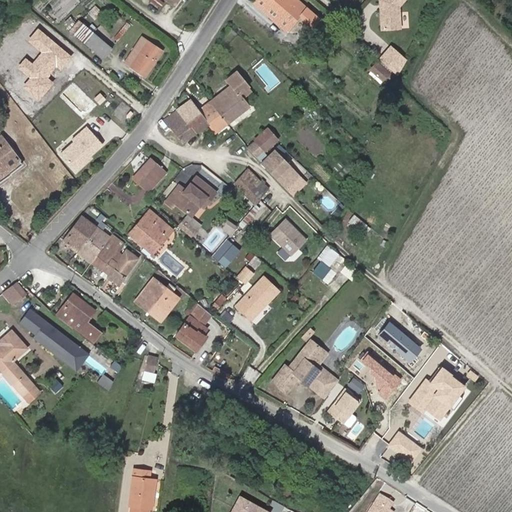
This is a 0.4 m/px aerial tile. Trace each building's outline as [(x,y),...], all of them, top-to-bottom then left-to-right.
[(298,0),(256,0),(255,2),(286,30),(293,22),(291,20),(298,13),(300,15),(307,21),(303,26),(310,32),(321,20),(298,0)] [(384,11),(382,12),(383,31),(402,31),(401,9),(409,0),(382,0),(382,1),(382,7),(383,7),(384,11)] [(298,13),(291,20),(293,22),(300,15),(298,13)] [(71,29),(104,58),(112,49),(112,48),(79,20),(71,29)] [(73,57),(38,28),(27,41),(40,52),(31,63),(25,59),(17,68),(29,77),(23,84),(40,98),(53,82),(48,78),(58,66),(62,70),(73,57)] [(142,37),(125,62),(146,76),(163,51),(142,37)] [(406,59),(392,47),(380,60),(397,75),(406,59)] [(380,82),(388,74),(391,70),(379,60),(369,72),(380,82)] [(232,85),(239,94),(249,87),(237,71),(228,79),(232,85)] [(211,102),(228,124),(249,107),(243,99),(239,94),(232,85),(211,102)] [(249,87),(239,94),(243,99),(253,91),(249,87)] [(176,110),(196,134),(209,124),(199,111),(197,108),(190,99),(176,110)] [(199,111),(209,124),(215,132),(216,133),(228,124),(211,102),(199,111)] [(184,143),(196,134),(176,110),(165,118),(184,143)] [(74,138),(89,155),(103,142),(88,125),(74,138)] [(255,141),(265,152),(277,140),(267,129),(255,141)] [(0,180),(22,164),(0,134),(0,180)] [(61,154),(77,171),(90,158),(75,141),(61,154)] [(265,152),(255,141),(248,148),(258,158),(265,152)] [(300,176),(274,149),(268,156),(262,162),(287,189),(300,176)] [(151,158),(133,177),(143,187),(161,167),(151,158)] [(161,167),(143,187),(149,192),(167,172),(161,167)] [(237,182),(259,203),(272,188),(250,167),(237,182)] [(166,202),(173,208),(175,205),(191,219),(200,208),(203,211),(217,194),(197,178),(187,191),(180,186),(166,202)] [(130,233),(153,253),(173,230),(150,209),(130,233)] [(64,241),(79,251),(97,227),(83,216),(64,241)] [(284,218),(269,233),(290,255),(305,240),(284,218)] [(97,227),(79,251),(92,261),(110,237),(97,227)] [(112,234),(110,237),(92,261),(110,275),(124,255),(117,250),(123,242),(112,234)] [(232,240),(216,257),(226,266),(242,248),(232,240)] [(319,258),(321,259),(313,273),(331,282),(338,269),(333,267),(340,252),(326,245),(319,258)] [(124,255),(110,275),(120,283),(138,258),(128,250),(124,255)] [(253,274),(245,267),(239,274),(237,277),(244,283),(253,274)] [(264,277),(238,305),(252,318),(278,290),(264,277)] [(151,306),(165,317),(180,298),(154,278),(136,301),(148,311),(151,306)] [(26,293),(17,282),(10,288),(18,296),(20,299),(26,293)] [(12,301),(18,296),(10,288),(5,293),(12,301)] [(107,323),(100,318),(94,326),(87,321),(95,310),(74,294),(58,314),(94,341),(107,323)] [(190,316),(203,326),(212,314),(199,304),(190,316)] [(151,306),(148,311),(162,321),(165,317),(151,306)] [(81,347),(30,307),(20,321),(35,333),(33,336),(68,364),(81,347)] [(190,316),(176,334),(197,351),(207,338),(199,332),(203,326),(190,316)] [(422,347),(389,319),(377,333),(410,360),(422,347)] [(12,330),(0,340),(0,342),(2,345),(0,346),(0,368),(24,396),(35,386),(13,360),(28,348),(12,330)] [(323,351),(310,341),(288,368),(285,366),(272,382),(285,393),(299,376),(317,391),(328,377),(313,365),(323,351)] [(68,364),(76,370),(89,354),(81,347),(68,364)] [(327,354),(323,351),(313,365),(328,377),(317,391),(324,397),(338,380),(318,365),(327,354)] [(401,378),(367,352),(360,361),(370,369),(377,392),(386,399),(401,378)] [(149,356),(144,377),(152,378),(157,358),(149,356)] [(214,369),(230,379),(233,375),(216,366),(214,369)] [(425,378),(408,402),(423,414),(426,411),(439,421),(465,386),(440,367),(429,381),(425,378)] [(354,378),(349,385),(359,393),(364,386),(354,378)] [(344,388),(326,412),(342,424),(342,423),(346,427),(349,426),(354,420),(354,417),(349,414),(358,403),(357,399),(344,388)] [(422,449),(398,430),(387,444),(411,463),(422,449)] [(134,469),(130,505),(132,506),(151,508),(152,508),(155,480),(149,479),(150,471),(134,469)] [(395,504),(384,496),(372,511),(393,511),(391,510),(395,504)] [(264,511),(238,498),(230,511),(264,511)]
